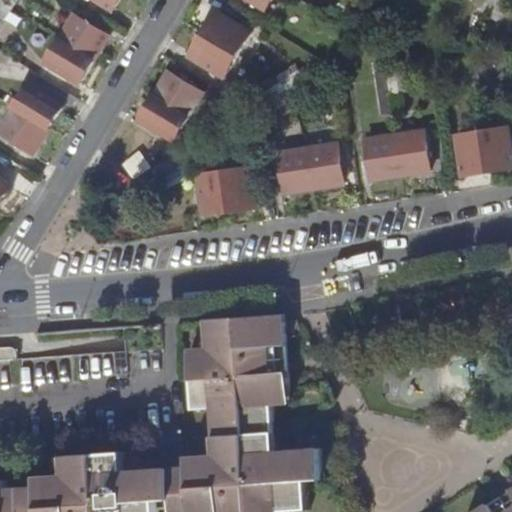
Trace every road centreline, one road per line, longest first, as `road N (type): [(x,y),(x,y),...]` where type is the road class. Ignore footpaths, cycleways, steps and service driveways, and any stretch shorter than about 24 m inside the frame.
road 1 (residential): [(0,297),(291,271),(511,227)]
road 2 (residential): [(174,0),(0,282)]
